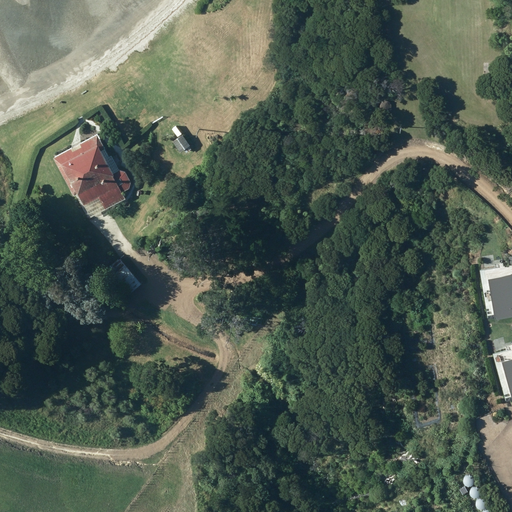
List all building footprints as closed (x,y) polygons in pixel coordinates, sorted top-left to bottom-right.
[(99,133),(55,157),(76,195),(79,193),(88,210),(103,202),(107,209),(128,198),(124,192),(131,188),(133,182),(127,172),(120,170),(116,173),(104,150),(107,148),(99,133)] [(175,141),(182,152),(186,150),(188,152),(192,149),(190,146),(192,146),(184,135),(175,141)] [(144,284),(122,258),(109,269),(131,294),(144,284)] [(511,269),(488,274),(496,316),(511,313),(511,269)] [(199,300),(209,307),(213,303),(203,295),(199,300)] [(511,354),(502,357),(511,393),(511,354)] [(494,511),(470,470),(460,476),(480,511),(494,511)]
